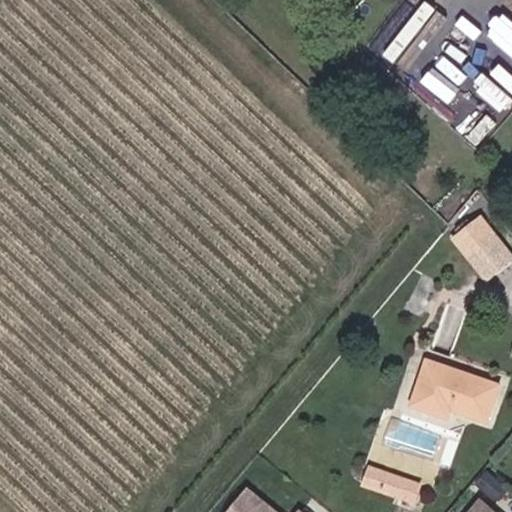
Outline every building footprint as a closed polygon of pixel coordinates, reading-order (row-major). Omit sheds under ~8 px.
[(511,14),(511,0),(496,0),(510,16),(511,14)] [(501,238),(489,221),(463,241),(476,258),(501,238)] [(497,422),(511,383),(436,355),(418,401),(459,417),(462,409),(497,422)] [(396,466),(377,457),(372,472),(389,480),(396,466)] [(425,480),(396,466),(389,480),(419,495),(425,480)] [(303,511),(301,511),(278,511),(251,489),(230,511),(303,511)] [(492,511),(483,503),(475,511),(492,511)]
